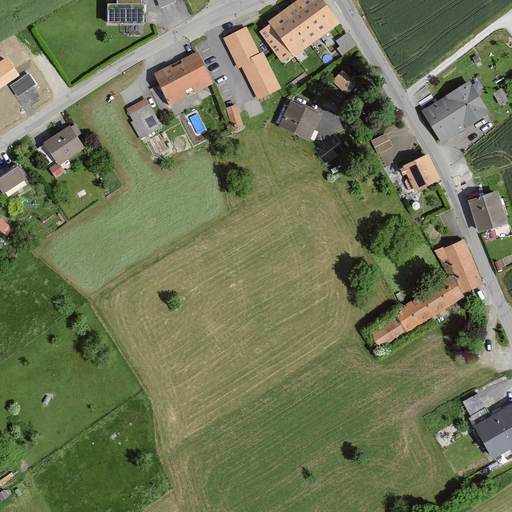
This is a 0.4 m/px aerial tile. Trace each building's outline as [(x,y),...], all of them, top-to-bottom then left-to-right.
[(119,0),(120,4),(108,4),(108,24),(145,25),(145,0),(119,0)] [(175,0),(157,0),(160,8),(176,2),(175,0)] [(323,0),(293,0),(255,28),(281,64),(339,21),(323,0)] [(247,28),(224,39),(238,69),(242,67),(259,101),(281,90),(263,52),(259,54),(247,28)] [(334,39),(343,52),(356,42),(348,30),(334,39)] [(198,50),(153,71),(169,104),(213,82),(198,50)] [(7,57),(0,62),(0,88),(19,75),(7,57)] [(356,77),(340,67),(331,81),(347,91),(356,77)] [(28,73),(10,86),(18,96),(36,84),(28,73)] [(470,79),(422,108),(442,142),(490,112),(470,79)] [(146,96),(124,106),(138,136),(161,125),(146,96)] [(322,115),(287,98),(275,123),(310,140),(322,115)] [(236,103),(223,106),(229,128),(242,124),(236,103)] [(85,145),(70,123),(42,141),(57,163),(85,145)] [(386,131),(371,138),(377,151),(392,144),(386,131)] [(425,152),(402,164),(415,190),(438,178),(425,152)] [(16,160),(0,169),(0,183),(5,192),(27,180),(16,160)] [(84,184),(73,191),(78,199),(89,193),(84,184)] [(511,230),(498,188),(468,197),(483,243),(511,234),(511,230)] [(11,226),(0,218),(0,229),(6,234),(11,226)] [(462,239),(436,252),(449,277),(453,275),(464,296),(485,284),(462,239)] [(453,275),(449,277),(394,308),(397,313),(406,329),(464,296),(453,275)] [(406,329),(397,313),(369,330),(377,345),(406,329)] [(478,391),(463,399),(475,421),(490,413),(478,391)] [(511,401),(490,413),(475,421),(494,456),(511,446),(511,401)]
